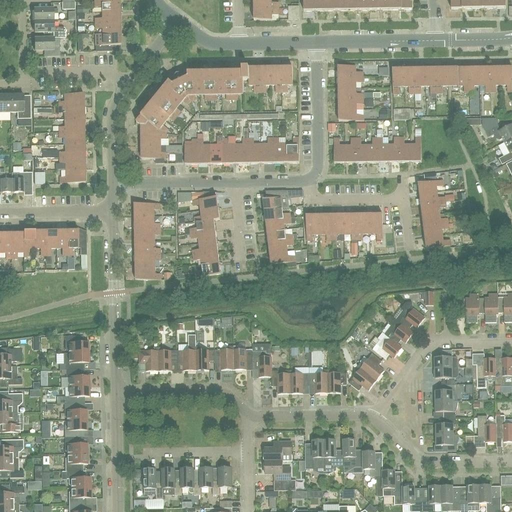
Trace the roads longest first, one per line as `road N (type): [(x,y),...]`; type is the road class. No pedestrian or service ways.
road 1 (residential): [(116,396),(113,209)]
road 2 (residential): [(113,185),(114,111),(175,20)]
road 3 (residential): [(511,344),(435,341),(372,417)]
road 4 (residential): [(372,417),(422,461),(511,461)]
road 5 (residential): [(248,418),(226,395),(116,396)]
road 6 (residential): [(309,180),(320,153),(316,44)]
road 7 (residential): [(248,418),(372,417)]
road 8 (residential): [(113,185),(234,183)]
